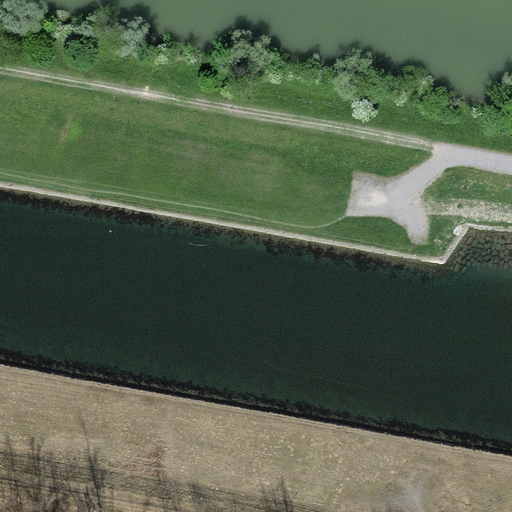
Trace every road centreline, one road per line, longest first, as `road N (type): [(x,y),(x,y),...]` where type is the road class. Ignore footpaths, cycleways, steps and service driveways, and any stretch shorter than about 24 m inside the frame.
road 1 (track): [(0,75),(511,164)]
road 2 (track): [(165,511),(0,481)]
